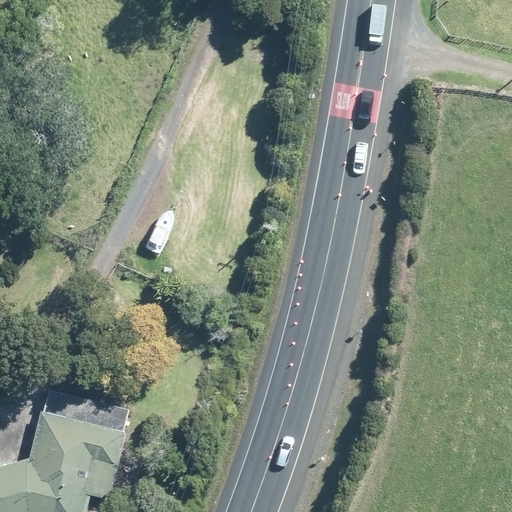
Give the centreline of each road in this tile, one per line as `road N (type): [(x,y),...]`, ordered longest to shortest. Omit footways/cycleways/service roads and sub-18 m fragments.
road 1 (secondary): [(369,0),(336,212),(274,451),(249,511)]
road 2 (unknown): [(218,0),(41,349)]
road 3 (track): [(364,41),(511,73)]
